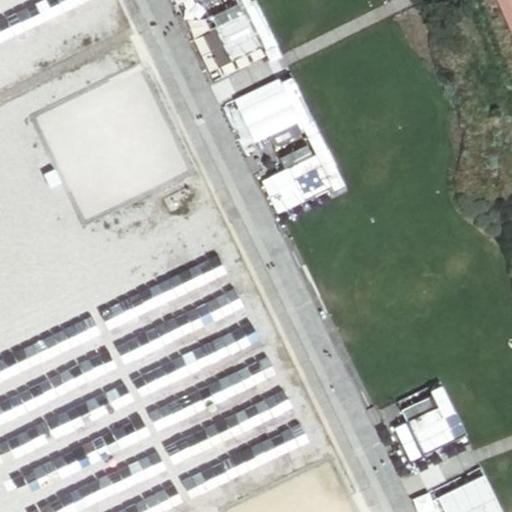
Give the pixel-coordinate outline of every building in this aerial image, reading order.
[(0,36),(75,0),(16,0),(0,8),(0,36)] [(193,0),(199,12),(222,0),(193,0)] [(259,4),(211,29),(230,68),(279,44),(259,4)] [(294,81),(242,106),(262,145),(313,119),(294,81)] [(324,144),(275,167),(296,210),(344,187),(324,144)] [(242,259),(231,236),(0,348),(0,359),(7,373),(242,259)] [(260,296),(249,272),(6,388),(18,412),(260,296)] [(275,327),(265,306),(21,424),(31,445),(275,327)] [(291,360),(281,338),(39,457),(50,479),(291,360)] [(67,511),(308,393),(297,371),(55,491),(66,511),(67,511)] [(441,385),(392,408),(415,457),(464,435),(441,385)] [(161,511),(326,431),(314,406),(98,511),(161,511)] [(500,511),(480,470),(434,492),(443,511),(500,511)]
